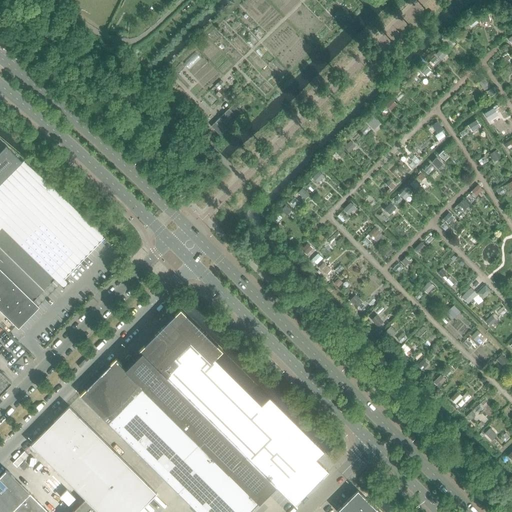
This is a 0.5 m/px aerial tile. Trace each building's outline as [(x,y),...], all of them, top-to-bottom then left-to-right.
[(488,14),(479,16),(480,22),(489,20),(488,14)] [(458,32),(453,37),(458,41),(463,36),(458,32)] [(443,48),(436,54),(440,58),(446,51),(443,48)] [(425,65),(420,71),(421,72),(424,75),(430,70),(425,65)] [(484,79),(479,82),(484,90),(489,86),(484,79)] [(391,99),(385,105),(390,110),(396,104),(391,99)] [(220,135),(242,114),(233,105),(211,126),(220,135)] [(493,109),(485,114),(489,119),(497,114),(493,109)] [(373,117),(368,123),(373,129),(379,123),(373,117)] [(476,120),(468,125),(472,131),(479,126),(476,120)] [(437,122),(432,125),(437,133),(443,130),(437,122)] [(350,141),(344,146),(349,151),(354,145),(350,141)] [(0,184),(22,162),(6,146),(0,152),(0,184)] [(443,150),(438,155),(444,160),(449,156),(443,150)] [(495,151),(490,154),(494,161),(500,158),(495,151)] [(436,157),(431,162),(438,169),(443,164),(436,157)] [(68,274),(104,237),(52,187),(24,161),(0,185),(0,309),(16,326),(18,328),(39,306),(37,304),(34,300),(55,279),(51,275),(60,265),(68,274)] [(318,171),(311,178),(317,183),(324,176),(318,171)] [(421,172),(416,177),(420,181),(425,176),(421,172)] [(389,180),(385,184),(391,190),(395,186),(389,180)] [(478,185),(472,191),(476,195),(482,189),(478,185)] [(302,188),(298,192),(305,199),(309,195),(302,188)] [(406,188),(400,194),(404,198),(410,192),(406,188)] [(463,199),(458,205),(459,206),(459,205),(464,210),(469,205),(463,199)] [(350,203),(344,209),(348,214),(355,207),(350,203)] [(391,203),(384,209),(389,214),(396,208),(391,203)] [(285,205),(281,210),(285,214),(289,209),(285,205)] [(272,218),(278,224),(284,218),(279,212),(272,218)] [(449,213),(443,219),(447,223),(453,217),(449,213)] [(375,227),(365,237),(367,238),(370,235),(373,239),(379,232),(375,227)] [(421,242),(414,249),(418,253),(425,246),(421,242)] [(308,244),(302,250),(306,254),(312,248),(308,244)] [(323,263),(319,266),(325,273),(329,270),(323,263)] [(429,282),(422,289),(427,293),(433,286),(429,282)] [(484,286),(478,292),(483,298),(489,291),(484,286)] [(471,288),(462,297),(467,302),(476,294),(471,288)] [(355,295),(350,301),(356,307),(358,305),(362,302),(355,295)] [(453,306),(447,312),(453,318),(459,312),(453,306)] [(242,386),(213,358),(220,351),(180,312),(182,310),(180,308),(139,350),(141,352),(125,368),(167,409),(194,436),(242,386)] [(376,315),(372,320),(378,326),(383,322),(376,315)] [(489,317),(486,321),(490,325),(494,321),(489,317)] [(390,327),(385,332),(389,337),(394,332),(390,327)] [(393,338),(400,346),(409,338),(402,330),(393,338)] [(477,330),(471,336),(476,341),(481,335),(477,330)] [(404,344),(399,349),(404,355),(410,349),(404,344)] [(501,355),(497,359),(502,365),(507,361),(501,355)] [(167,409),(125,368),(116,359),(80,395),(131,446),(167,409)] [(423,359),(417,365),(422,370),(428,364),(423,359)] [(0,394),(12,383),(0,371),(0,394)] [(440,375),(434,381),(439,386),(445,380),(440,375)] [(259,470),(300,429),(269,398),(261,406),(242,386),(194,436),(213,455),(203,465),(238,500),(242,496),(245,500),(252,493),(267,477),(259,470)] [(457,392),(451,398),(451,399),(455,403),(462,397),(457,392)] [(137,511),(156,493),(69,406),(54,422),(53,421),(45,429),(46,429),(31,445),(98,511),(137,511)] [(213,455),(194,436),(167,409),(131,446),(177,491),(203,465),(213,455)] [(328,472),(316,459),(324,451),(300,429),(259,470),(267,477),(295,505),(328,472)] [(490,429),(485,433),(492,439),(496,435),(490,429)] [(23,461),(28,455),(24,451),(19,457),(23,461)] [(23,461),(19,457),(13,463),(17,467),(23,461)] [(270,511),(259,501),(252,493),(245,500),(242,496),(238,500),(203,465),(177,491),(197,511),(270,511)] [(74,511),(73,511),(71,511),(48,511),(6,470),(0,475),(0,511),(74,511)] [(379,511),(364,497),(357,490),(336,511),(337,511),(379,511)]
